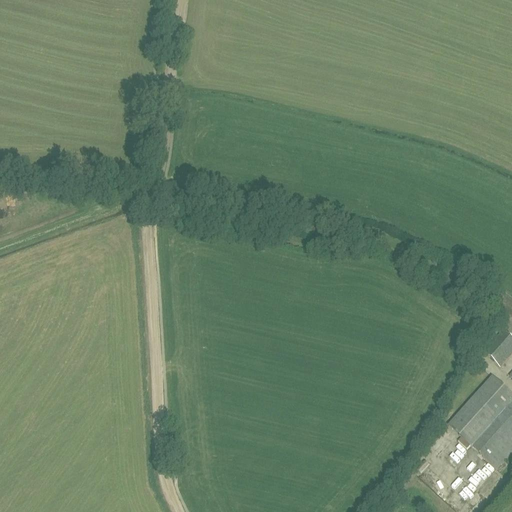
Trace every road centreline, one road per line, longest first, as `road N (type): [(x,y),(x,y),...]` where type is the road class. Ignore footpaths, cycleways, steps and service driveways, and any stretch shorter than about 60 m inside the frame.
road 1 (track): [(149,202),(157,429),(177,511)]
road 2 (track): [(183,0),(149,202)]
road 3 (track): [(155,202),(291,238)]
road 4 (track): [(130,198),(0,189)]
